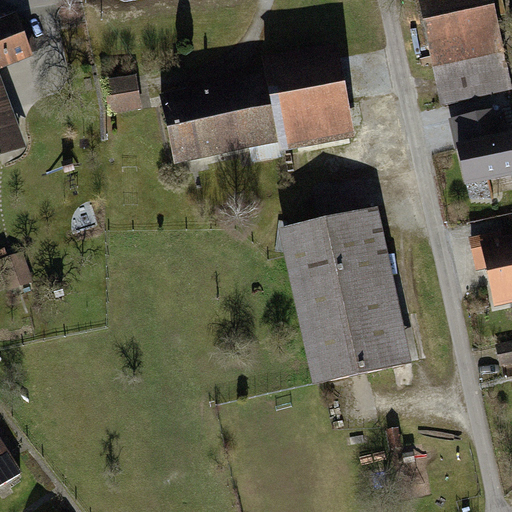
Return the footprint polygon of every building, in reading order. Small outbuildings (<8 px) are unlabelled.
[(488,0),(410,0),(435,105),(509,88),(488,0)] [(0,159),(23,152),(0,87),(0,71),(28,61),(14,22),(0,27),(0,159)] [(258,66),(261,77),(276,145),(278,154),(354,138),(335,50),(258,66)] [(175,168),(276,145),(261,77),(160,100),(175,168)] [(131,78),(100,83),(106,116),(137,110),(131,78)] [(490,110),(445,120),(460,189),(511,177),(511,134),(496,138),(490,110)] [(276,237),(310,392),(407,370),(373,216),(276,237)] [(481,270),(489,308),(511,303),(511,235),(497,239),(496,232),(464,239),(472,272),(481,270)] [(511,340),(491,346),(496,366),(511,361),(511,340)] [(0,458),(0,490),(18,479),(4,456),(0,458)]
